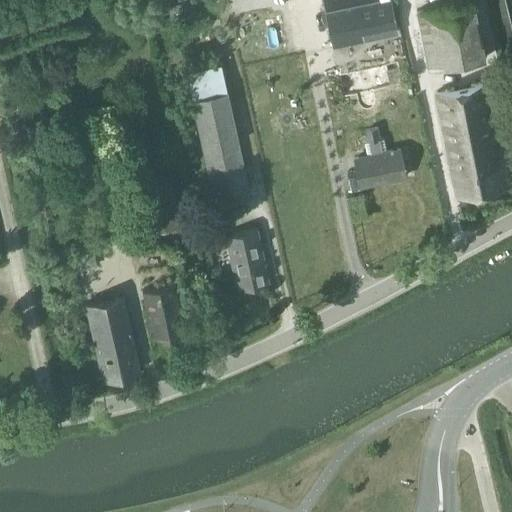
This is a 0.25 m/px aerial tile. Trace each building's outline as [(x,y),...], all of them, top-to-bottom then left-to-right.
[(367,0),(325,0),(327,8),(367,0)] [(363,31),(400,24),(394,0),(378,0),(327,11),(334,46),(365,40),(363,31)] [(442,66),(486,56),(474,0),(455,0),(418,8),(427,53),(442,66)] [(212,193),(246,186),(219,63),(185,71),(212,193)] [(457,194),(511,184),(491,80),(436,90),(457,194)] [(400,148),(386,151),(384,139),(381,139),(378,127),(365,129),(367,141),(365,142),(367,155),(355,157),(361,185),(406,176),(400,148)] [(420,171),(430,169),(425,148),(415,151),(420,171)] [(145,235),(181,227),(179,222),(169,176),(140,183),(133,184),(145,235)] [(236,288),(267,281),(256,228),(224,235),(236,288)] [(157,360),(189,352),(173,284),(141,291),(157,360)] [(101,378),(138,369),(122,295),(84,304),(101,378)]
